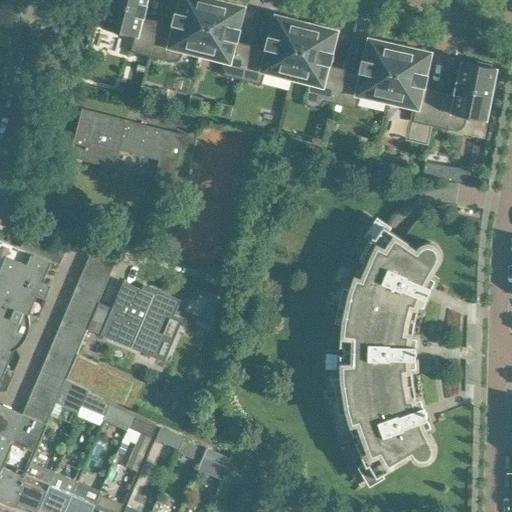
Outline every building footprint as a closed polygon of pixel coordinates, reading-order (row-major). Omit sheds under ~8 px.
[(130,52),(149,57),(158,21),(144,18),(148,0),(146,0),(113,0),(110,11),(107,10),(103,25),(106,26),(105,30),(134,37),(130,52)] [(199,53),(213,2),(210,1),(210,0),(182,0),(180,9),(177,8),(172,25),(158,21),(149,57),(170,62),(171,62),(173,62),(175,62),(177,61),(179,60),(180,58),(181,57),(182,55),(183,49),(199,53)] [(215,0),(215,2),(213,2),(199,53),(227,61),(223,76),(242,80),(251,45),(237,42),(241,24),(238,23),(242,9),(230,6),(231,3),(220,0),(215,0)] [(292,77),(306,25),(303,25),(304,21),(289,18),(289,21),(277,18),(273,32),(270,31),(265,49),(251,45),(242,80),(261,85),(265,70),(292,77)] [(308,26),(306,25),(292,77),(308,81),(304,97),(304,99),(304,100),(304,101),(304,102),(305,103),(306,105),(308,107),(310,108),(313,109),(315,109),(316,109),(318,108),(320,107),(321,106),(322,105),(323,103),(323,102),(323,101),(336,104),(345,69),(330,65),(334,48),(331,47),(335,33),(323,30),(324,26),(309,23),(308,26)] [(387,100),(399,48),(397,48),(398,44),(383,41),(382,44),(370,41),(367,56),(363,55),(359,73),(345,69),(336,104),(356,109),(360,94),(387,100)] [(402,49),(399,48),(387,100),(415,107),(412,122),(432,126),(440,91),(425,87),(429,70),(425,69),(428,55),(416,52),(417,49),(402,45),(402,49)] [(454,94),(440,91),(432,126),(454,131),(456,131),(458,131),(460,130),(462,129),(463,127),(464,126),(465,124),(465,123),(466,118),(484,121),(484,118),(488,118),(491,103),(487,103),(494,68),(491,68),(492,64),(477,61),(476,65),(464,62),(461,77),(458,76),(454,94)] [(84,109),(71,158),(115,169),(120,150),(159,160),(154,179),(172,184),(184,136),(84,109)] [(198,124),(170,117),(168,125),(196,132),(198,124)] [(450,171),(448,180),(468,183),(469,174),(450,171)] [(383,225),(366,214),(356,230),(347,248),(339,265),(333,284),(328,302),(325,322),(323,341),(322,360),(323,379),(326,399),(329,418),(335,436),(341,454),(349,472),(359,489),(377,478),(383,475),(410,459),(435,444),(428,430),(427,428),(421,415),(417,400),(413,384),(411,369),(412,368),(411,353),(412,338),(412,337),(415,322),(415,321),(419,306),(425,291),(431,278),(432,276),(440,263),(416,247),(394,233),(390,230),(383,225)] [(0,323),(16,330),(20,321),(27,324),(36,322),(38,317),(24,311),(32,292),(46,298),(52,284),(38,278),(40,273),(46,275),(51,262),(60,265),(66,250),(36,243),(24,240),(21,247),(0,238),(0,239),(0,323)] [(90,254),(85,266),(110,276),(117,259),(90,254)] [(110,276),(85,266),(80,277),(105,287),(110,276)] [(105,287),(80,277),(76,288),(100,299),(105,287)] [(123,282),(111,309),(100,335),(131,348),(133,343),(157,353),(158,353),(149,349),(153,338),(156,339),(157,337),(158,337),(168,313),(174,316),(180,300),(154,289),(152,294),(123,282)] [(100,299),(76,288),(71,300),(95,310),(100,299)] [(95,310),(71,300),(66,311),(90,322),(95,310)] [(86,333),(90,322),(66,311),(61,323),(86,333)] [(0,472),(3,466),(25,415),(23,414),(0,404),(0,392),(6,391),(15,372),(1,366),(16,330),(0,323),(0,472)] [(86,333),(61,323),(56,334),(81,344),(86,333)] [(81,344),(56,334),(51,346),(76,356),(78,352),(81,344)] [(76,356),(51,346),(47,357),(71,367),(76,356)] [(101,362),(78,352),(76,356),(71,367),(66,378),(89,389),(101,362)] [(66,379),(66,378),(71,367),(47,357),(42,368),(66,379)] [(66,379),(42,368),(37,380),(61,390),(66,379)] [(100,376),(93,391),(127,406),(137,383),(112,373),(109,380),(100,376)] [(66,379),(61,390),(57,401),(80,411),(82,405),(87,394),(89,389),(66,378),(66,379)] [(61,390),(37,380),(32,391),(57,402),(57,401),(61,390)] [(57,402),(32,391),(27,403),(52,413),(57,402)] [(87,394),(82,405),(106,415),(111,404),(87,394)] [(47,424),(52,413),(27,403),(23,414),(25,415),(47,424)] [(134,416),(111,404),(106,415),(105,419),(127,430),(129,427),(134,416)] [(0,499),(13,505),(32,461),(47,424),(25,415),(3,466),(0,472),(0,499)] [(156,426),(134,416),(129,427),(141,432),(133,450),(144,455),(156,426)] [(231,457),(230,457),(207,447),(202,458),(226,469),(231,457)] [(29,511),(36,511),(55,470),(32,461),(13,505),(29,511)] [(252,476),(256,466),(244,462),(240,471),(252,476)] [(63,511),(78,479),(55,470),(36,511),(63,511)] [(101,489),(78,479),(63,511),(91,511),(100,493),(101,489)] [(119,511),(124,503),(100,493),(91,511),(119,511)]
